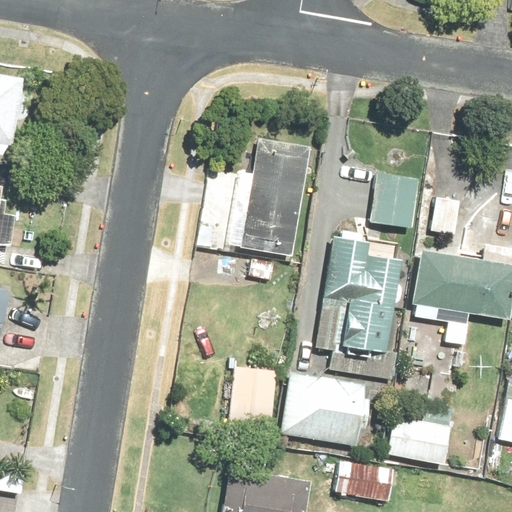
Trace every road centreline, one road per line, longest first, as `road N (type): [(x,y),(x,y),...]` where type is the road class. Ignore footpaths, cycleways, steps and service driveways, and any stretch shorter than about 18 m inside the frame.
road 1 (residential): [(164,19),(86,511)]
road 2 (residential): [(511,71),(295,36)]
road 3 (residential): [(295,36),(164,19)]
road 4 (residential): [(164,19),(41,0)]
